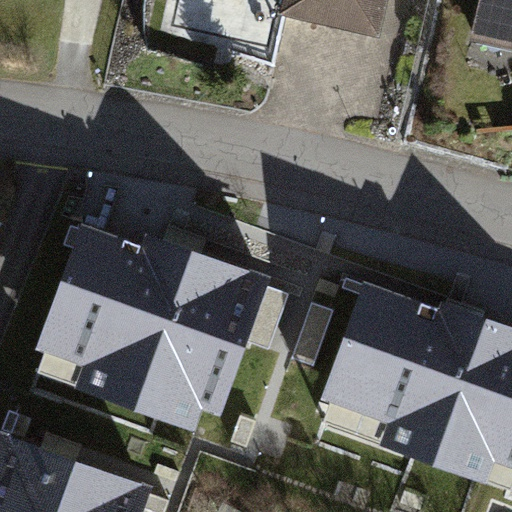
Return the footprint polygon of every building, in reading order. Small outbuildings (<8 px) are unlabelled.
[(384,0),(282,0),(280,14),(377,36),(384,0)] [(511,0),(478,0),(471,36),(511,44),(511,0)] [(144,243),(84,221),(38,347),(84,364),(76,385),(196,429),(203,407),(223,414),(274,276),(149,231),(144,243)] [(441,305),(368,279),(325,395),(391,419),(382,443),(489,482),(498,459),(511,464),(511,322),(443,297),(441,305)] [(146,511),(155,487),(2,431),(0,435),(0,511),(146,511)]
